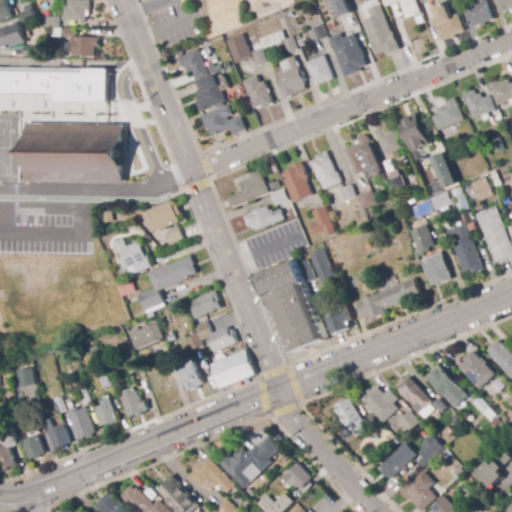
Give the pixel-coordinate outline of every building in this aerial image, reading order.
[(0,23),(0,0),(6,0),(14,18),(0,23)] [(86,21),(62,21),(63,7),(67,7),(67,0),(91,1),(90,11),(89,11),(89,16),(86,16),(86,21)] [(352,13),(346,0),(332,0),(339,18),(352,13)] [(409,20),(402,2),(388,7),(385,0),(415,0),(422,15),(409,20)] [(502,13),(496,0),(511,0),(511,8),(508,10),(508,11),(502,13)] [(474,28),(466,11),(485,2),(494,20),(486,23),(487,25),(482,27),(481,25),(474,28)] [(441,41),(433,21),(439,18),(435,8),(446,4),(451,17),(458,14),(465,31),(441,41)] [(22,24),(18,14),(24,12),(23,8),(30,5),(35,19),(22,24)] [(377,56),(363,22),(373,19),(369,10),(381,5),(392,33),(394,32),(401,50),(387,55),(386,52),(377,56)] [(348,29),(341,11),(348,8),(350,15),(353,14),(357,26),(348,29)] [(59,28),(43,27),(43,18),(59,18),(59,28)] [(293,28),(290,21),(296,18),(299,25),(293,28)] [(329,34),(326,25),(338,20),(341,29),(329,34)] [(1,52),(0,49),(0,29),(19,22),(26,43),(1,52)] [(318,41),(313,28),(323,25),(328,37),(318,41)] [(96,57),(73,57),(73,43),(71,43),(71,38),(62,38),(62,29),(76,29),(76,38),(96,38),(96,39),(99,39),(99,47),(96,47),(96,57)] [(288,53),(284,41),(282,41),(282,43),(264,50),(260,39),(282,32),(285,40),(294,37),(298,49),(288,53)] [(236,64),(227,41),(243,34),(252,58),(236,64)] [(346,74),(337,52),(351,46),(349,42),(356,40),(359,49),(361,49),(363,54),(362,54),(365,63),(359,65),(360,69),(346,74)] [(258,66),(252,53),(255,52),(253,46),(260,44),(262,49),(268,62),(258,66)] [(39,57),(25,57),(25,47),(39,47),(39,57)] [(197,81),(193,72),(189,74),(185,66),(183,67),(179,58),(200,49),(208,70),(215,68),(217,73),(197,81)] [(316,86),(306,63),(325,56),(334,79),(327,82),(316,86)] [(286,99),(276,75),(283,72),(280,62),(288,59),(295,57),(307,90),(296,94),(297,95),(286,99)] [(0,64),(86,67),(85,104),(0,101),(0,64)] [(200,112),(197,103),(199,103),(197,98),(199,97),(197,91),(202,89),(199,82),(216,75),(216,77),(223,74),(224,78),(225,77),(230,89),(223,92),(227,101),(200,112)] [(511,100),(498,106),(490,85),(499,82),(500,84),(509,80),(511,85),(511,84),(511,100)] [(255,109),(247,89),(265,82),(274,104),(264,108),(263,106),(255,109)] [(484,122),(482,116),(474,119),(464,95),(475,90),(477,95),(482,93),(484,99),(491,96),(497,110),(488,114),(490,119),(484,122)] [(438,131),(433,117),(440,114),(438,109),(447,106),(446,103),(456,99),(465,120),(438,131)] [(212,136),(209,128),(207,129),(202,117),(229,105),(233,115),(228,117),(230,121),(241,116),(247,130),(234,136),(231,129),(212,136)] [(414,151),(411,143),(409,144),(401,125),(407,122),(406,119),(418,115),(427,137),(421,139),(424,147),(414,151)] [(25,123),(125,123),(125,181),(25,181),(25,123)] [(385,156),(375,132),(382,129),(382,131),(385,129),(386,132),(394,128),(403,148),(385,156)] [(431,149),(426,137),(437,133),(441,145),(431,149)] [(376,178),(372,176),(370,170),(356,175),(346,149),(360,144),(359,141),(360,139),(365,136),(368,137),(383,172),(381,175),(376,178)] [(496,154),(491,142),(500,138),(505,150),(496,154)] [(457,154),(453,146),(459,144),(462,152),(457,154)] [(324,190),(320,181),(319,182),(311,162),(318,159),(316,156),(328,152),(336,173),(338,172),(343,183),(324,190)] [(434,160),(446,155),(459,187),(447,192),(434,160)] [(281,174),(301,166),(312,194),(293,202),(281,174)] [(389,185),(383,172),(393,168),(398,181),(389,185)] [(232,208),(228,198),(243,192),(240,184),(253,179),(250,173),(260,169),(269,193),(232,208)] [(495,188),(490,173),(496,171),(501,185),(495,188)] [(475,190),(472,182),(487,176),(490,184),(475,190)] [(272,190),(269,185),(278,181),(280,186),(272,190)] [(345,202),(340,190),(352,185),(357,197),(345,202)] [(494,194),(478,199),(475,192),(491,186),(494,194)] [(457,212),(453,200),(451,200),(453,206),(436,212),(431,198),(460,188),(467,208),(457,212)] [(276,206),(271,195),(284,189),(289,201),(276,206)] [(364,209),(358,196),(371,191),(377,204),(364,209)] [(157,232),(148,212),(172,201),(174,207),(178,205),(182,215),(178,216),(180,222),(157,232)] [(416,219),(411,208),(428,201),(433,212),(416,219)] [(256,231),(254,226),(249,228),(245,216),(268,207),(270,212),(273,211),(274,213),(281,210),(285,220),(256,231)] [(327,237),(325,233),(316,236),(310,220),(314,218),(312,213),(327,207),(337,234),(327,237)] [(511,257),(495,264),(475,216),(496,207),(511,248),(511,257)] [(112,211),(115,220),(102,223),(100,213),(112,211)] [(474,274),(472,270),(464,273),(453,244),(449,245),(440,222),(446,220),(450,229),(451,229),(452,230),(466,224),(484,270),(474,274)] [(420,256),(411,232),(427,226),(435,246),(429,248),(431,252),(420,256)] [(170,246),(166,235),(180,230),(185,240),(170,246)] [(132,276),(129,268),(125,270),(114,243),(124,239),(128,248),(140,243),(145,256),(147,256),(152,267),(132,276)] [(310,252),(318,280),(333,276),(325,248),(310,252)] [(434,287),(423,261),(441,253),(452,279),(434,287)] [(138,294),(154,288),(148,273),(191,255),(198,274),(159,290),(165,304),(146,312),(138,294)] [(255,274),(272,309),(291,353),(328,338),(306,282),(315,278),(310,265),(306,256),(298,260),(296,256),(255,274)] [(122,297),(117,285),(131,279),(136,292),(122,297)] [(372,320),(371,316),(364,319),(357,303),(416,279),(422,295),(405,302),(406,305),(398,308),(397,306),(386,310),(387,314),(372,320)] [(366,291),(363,285),(368,282),(371,289),(366,291)] [(196,320),(192,311),(194,311),(190,302),(217,292),(220,301),(219,301),(222,309),(196,320)] [(335,336),(328,318),(341,313),(339,308),(346,305),(353,321),(348,323),(351,329),(335,336)] [(136,351),(129,332),(139,328),(140,331),(144,329),(143,327),(149,324),(150,325),(157,322),(164,340),(136,351)] [(215,353),(208,338),(202,341),(196,327),(208,322),(213,334),(229,328),(231,332),(234,331),(236,335),(235,336),(238,343),(215,353)] [(169,342),(167,337),(174,334),(176,340),(169,342)] [(193,351),(187,339),(197,334),(202,346),(193,351)] [(511,370),(510,368),(505,372),(490,355),(491,354),(488,352),(500,342),(502,344),(503,343),(511,352),(511,370)] [(95,361),(90,349),(98,346),(102,359),(95,361)] [(218,388),(208,364),(244,350),(254,374),(218,388)] [(482,390),(462,368),(469,362),(467,360),(476,351),(498,375),(482,390)] [(130,375),(128,371),(129,370),(126,363),(137,358),(142,370),(130,375)] [(188,391),(179,367),(196,361),(200,371),(199,372),(203,384),(199,386),(200,389),(196,391),(195,388),(188,391)] [(455,408),(427,378),(440,365),(469,396),(455,408)] [(102,389),(98,379),(100,378),(96,370),(104,367),(112,385),(102,389)] [(17,372),(33,370),(35,386),(19,388),(17,372)] [(426,409),(420,403),(417,405),(412,399),(409,401),(397,389),(410,377),(434,402),(426,409)] [(498,394),(492,387),(500,380),(506,387),(498,394)] [(384,423),(363,400),(369,394),(367,393),(371,389),(373,391),(378,386),(385,394),(391,389),(400,399),(394,404),(399,410),(384,423)] [(83,406),(77,390),(85,387),(91,403),(83,406)] [(129,418),(121,398),(126,396),(124,392),(130,389),(132,393),(137,391),(142,402),(146,401),(150,410),(142,413),(143,415),(138,417),(137,415),(129,418)] [(484,414),(473,404),(480,397),(491,407),(484,414)] [(442,412),(433,404),(438,398),(447,407),(442,412)] [(104,429),(95,408),(102,406),(101,402),(109,399),(120,425),(112,428),(111,426),(104,429)] [(358,437),(354,429),(351,431),(338,407),(352,399),(370,430),(358,437)] [(58,414),(54,403),(62,400),(67,412),(58,414)] [(87,441),(86,437),(79,440),(68,412),(77,408),(78,411),(86,407),(96,432),(91,434),(93,438),(87,441)] [(491,420),(485,414),(491,408),(497,415),(491,420)] [(409,433),(399,422),(410,411),(421,422),(409,433)] [(470,414),(477,421),(469,429),(462,422),(470,414)] [(494,427),(491,424),(497,418),(500,421),(494,427)] [(36,432),(33,426),(40,423),(43,429),(36,432)] [(62,450),(61,447),(55,450),(47,431),(48,430),(46,425),(51,423),(53,428),(63,424),(71,444),(66,446),(66,448),(62,450)] [(454,430),(449,435),(444,431),(450,426),(454,430)] [(1,472),(0,469),(0,431),(11,427),(18,444),(10,448),(17,465),(1,472)] [(29,461),(21,441),(38,434),(46,454),(40,456),(41,458),(35,460),(35,458),(29,461)] [(423,469),(418,463),(424,457),(420,452),(425,447),(422,445),(432,435),(445,448),(423,469)] [(396,437),(399,442),(393,447),(389,442),(396,437)] [(269,438),(280,449),(270,459),(273,462),(263,470),(252,481),(244,489),(219,462),(227,455),(233,461),(244,450),(248,454),(257,445),(259,447),(269,438)] [(392,479),(381,466),(407,443),(418,456),(406,466),(408,468),(404,471),(402,470),(392,479)] [(489,490),(475,475),(503,448),(511,457),(511,459),(499,472),(504,477),(489,490)] [(447,461),(441,455),(447,449),(453,454),(447,461)] [(227,494),(212,478),(201,488),(190,476),(195,471),(193,469),(202,460),(204,462),(209,458),(235,486),(227,494)] [(301,490),(298,487),(297,489),(294,486),(292,488),(283,478),(299,463),(314,478),(301,490)] [(423,511),(410,498),(408,500),(401,492),(424,471),(436,484),(430,489),(438,498),(423,511)] [(192,511),(178,511),(157,489),(173,475),(200,505),(192,511)] [(133,486),(136,490),(139,488),(154,506),(161,499),(163,501),(172,511),(151,511),(150,511),(135,511),(125,499),(122,496),(133,486)] [(296,499),(283,511),(267,511),(259,503),(268,494),(276,502),(288,490),(296,499)] [(98,511),(99,511),(95,507),(110,493),(113,496),(115,495),(130,511),(98,511)] [(436,511),(432,508),(445,496),(461,511),(436,511)] [(219,511),(216,509),(227,499),(239,511),(219,511)]
